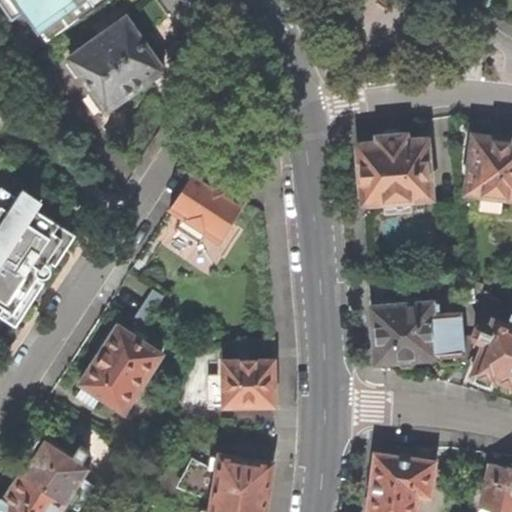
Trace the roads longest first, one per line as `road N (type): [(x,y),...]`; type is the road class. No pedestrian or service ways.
road 1 (residential): [(294,74),(223,101),(184,135),(0,415)]
road 2 (residential): [(304,114),(328,406)]
road 3 (residential): [(511,98),(437,92),(304,114)]
road 4 (residential): [(328,406),(485,417),(511,426)]
